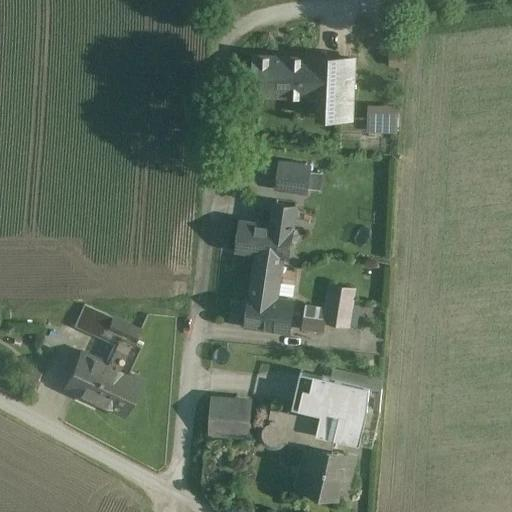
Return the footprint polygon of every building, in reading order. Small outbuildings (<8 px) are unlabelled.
[(307,58),(256,56),(254,94),(326,97),(328,65),(307,64),(307,58)] [(355,58),(328,57),(326,97),(326,116),(352,117),(355,58)] [(368,131),(399,131),(399,110),(369,110),(368,131)] [(310,167),(281,162),(277,188),(306,192),(310,167)] [(314,169),(310,185),(322,188),(326,172),(314,169)] [(272,227),(242,222),(238,249),(257,252),(284,256),(287,256),(289,243),(292,243),(294,242),(296,241),(297,239),(298,237),(298,236),(298,234),(297,231),(296,230),(294,228),(292,227),(295,207),(276,204),(272,227)] [(284,256),(257,252),(256,260),(282,263),(284,256)] [(282,263),(256,260),(251,294),(250,294),(246,326),(289,332),(294,300),(277,298),(282,263)] [(355,289),(331,285),(327,308),(325,321),(326,321),(349,325),(355,289)] [(327,308),(306,305),(302,328),(324,332),(326,321),(325,321),(327,308)] [(141,330),(113,318),(107,331),(119,337),(119,335),(136,342),(142,330),(141,329),(141,330)] [(136,342),(119,335),(119,337),(106,364),(129,375),(143,346),(136,342)] [(106,364),(82,354),(71,378),(82,383),(77,393),(117,412),(133,377),(106,364)] [(21,380),(38,384),(42,368),(25,363),(21,380)] [(382,389),(330,377),(325,398),(380,411),(382,389)] [(380,411),(325,398),(320,420),(272,408),(268,423),(264,427),(263,433),(264,439),(268,443),(274,445),(280,444),(285,440),(306,445),(306,446),(302,464),(310,466),(314,448),(332,452),(335,437),(372,445),(380,411)] [(249,402),(215,400),(213,422),(247,424),(249,402)] [(332,452),(314,448),(310,466),(304,489),(339,497),(342,481),(350,483),(356,458),(332,452)]
